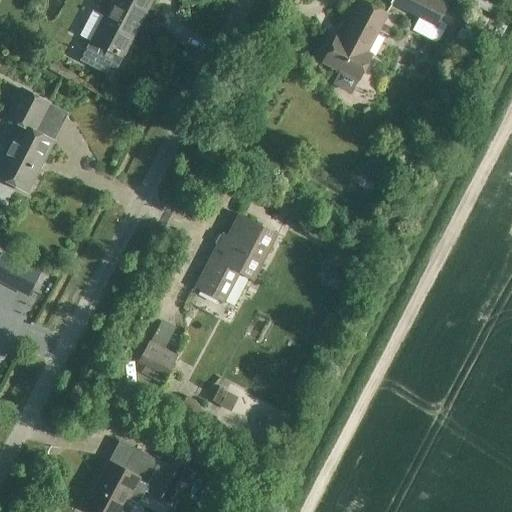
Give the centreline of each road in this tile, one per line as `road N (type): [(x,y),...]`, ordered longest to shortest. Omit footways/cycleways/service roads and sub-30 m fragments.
road 1 (residential): [(0,473),(247,0)]
road 2 (track): [(302,511),(511,107)]
